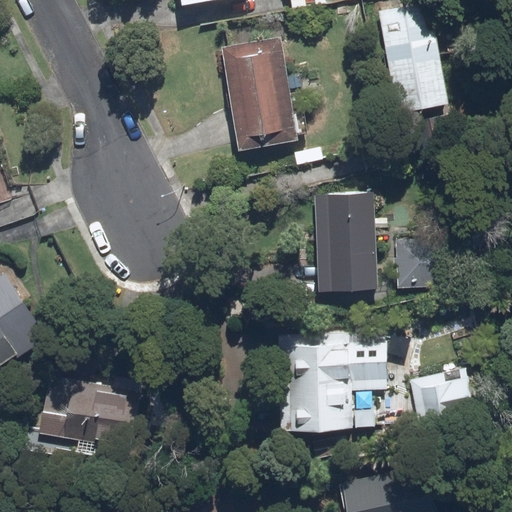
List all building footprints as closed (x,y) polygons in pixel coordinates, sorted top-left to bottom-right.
[(432,5),(385,13),(401,109),(448,101),(432,5)] [(281,38),(227,47),(245,146),(298,137),(281,38)] [(379,286),(375,201),(324,203),(328,289),(379,286)] [(463,239),(403,242),(405,283),(465,280),(463,239)] [(0,361),(42,335),(9,283),(0,288),(0,361)] [(387,337),(287,339),(289,422),(353,421),(352,385),(388,384),(387,337)] [(466,373),(418,383),(425,416),(445,412),(442,397),(470,391),(466,373)] [(128,439),(136,392),(62,380),(54,427),(128,439)] [(436,511),(428,470),(354,485),(360,511),(436,511)]
